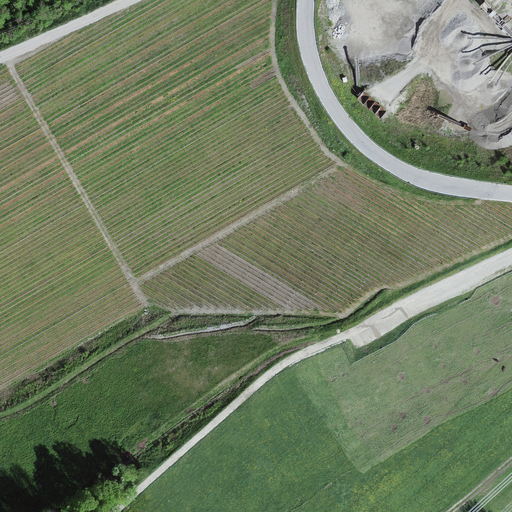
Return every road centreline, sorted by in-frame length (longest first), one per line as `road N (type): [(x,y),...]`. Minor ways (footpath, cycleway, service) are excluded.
road 1 (track): [(511,250),(276,369),(115,511)]
road 2 (unclassified): [(307,0),(317,88),(359,147),(431,187),(511,195)]
road 3 (track): [(119,0),(0,58)]
